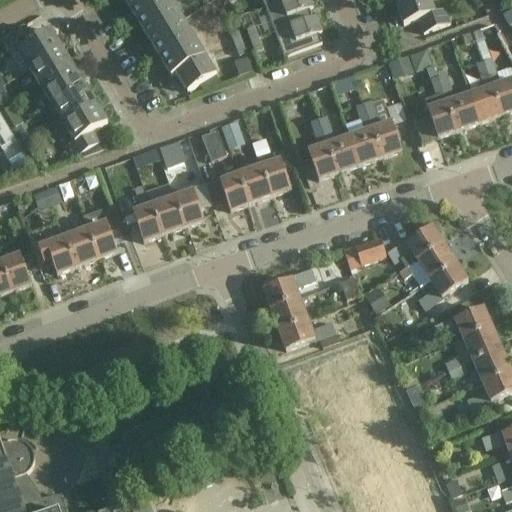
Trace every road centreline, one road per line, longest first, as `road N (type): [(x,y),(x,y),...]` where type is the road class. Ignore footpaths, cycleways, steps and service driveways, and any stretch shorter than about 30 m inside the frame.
road 1 (residential): [(65,0),(153,133),(346,66),(355,37),(340,0)]
road 2 (residential): [(219,274),(464,188)]
road 3 (residential): [(219,274),(325,511)]
road 4 (residential): [(0,355),(219,274)]
